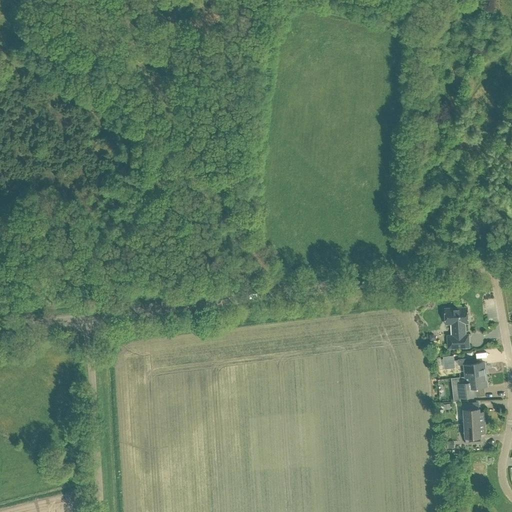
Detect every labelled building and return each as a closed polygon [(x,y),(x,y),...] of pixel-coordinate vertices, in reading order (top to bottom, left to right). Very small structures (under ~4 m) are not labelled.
[(495,302),(486,303),(488,323),(497,322),(495,302)] [(465,335),(465,324),(468,324),(467,308),(444,309),(445,325),(452,325),(452,336),(447,336),(448,349),(469,348),(468,335),(465,335)] [(465,377),(486,375),(484,363),(474,364),(473,358),(458,360),(459,366),(464,365),(465,377)] [(486,375),(465,377),(466,384),(459,385),(460,399),(486,396),(485,387),(487,387),(486,375)] [(464,424),(485,423),(484,413),(479,413),(479,404),(463,405),(464,424)] [(485,423),(464,424),(466,444),(481,443),(480,434),(485,434),(485,423)]
